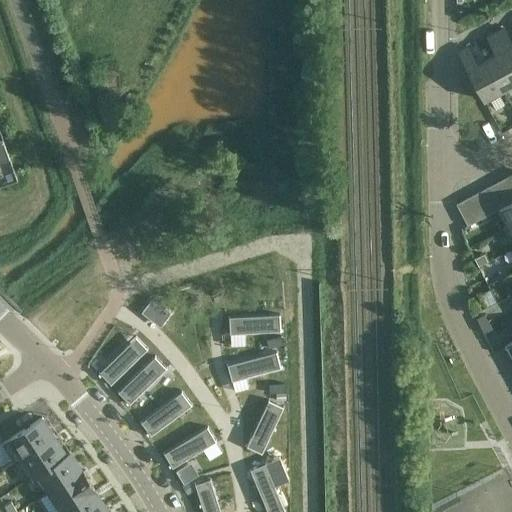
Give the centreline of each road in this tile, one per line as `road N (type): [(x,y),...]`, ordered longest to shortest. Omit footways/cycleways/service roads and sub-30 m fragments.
road 1 (residential): [(511,427),(449,300),(440,168)]
road 2 (unknown): [(235,511),(244,481),(222,401),(169,334),(120,296)]
road 3 (residential): [(44,366),(136,473),(158,511)]
road 4 (residential): [(440,168),(438,0)]
